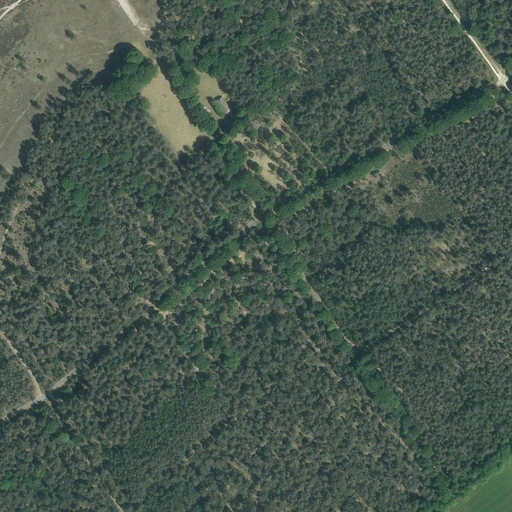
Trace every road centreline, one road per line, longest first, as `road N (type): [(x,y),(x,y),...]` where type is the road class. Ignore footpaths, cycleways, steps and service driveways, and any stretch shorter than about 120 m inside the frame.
road 1 (track): [(511,253),(358,354)]
road 2 (track): [(47,398),(124,511)]
